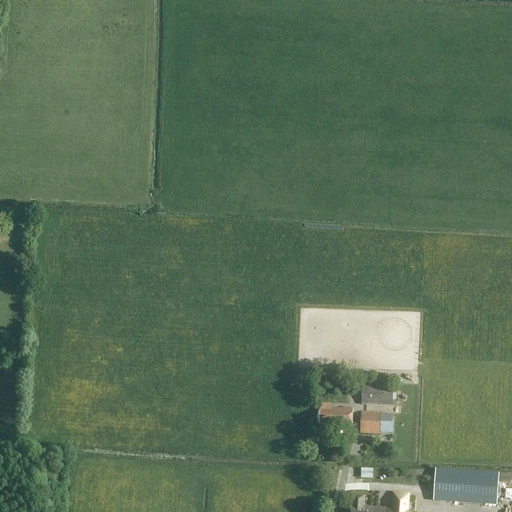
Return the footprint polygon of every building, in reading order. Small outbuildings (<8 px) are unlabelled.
[(26,222),(26,214),(17,213),(16,221),(26,222)] [(391,406),(392,388),(362,387),(361,405),(391,406)] [(352,428),(353,410),(332,409),(331,411),(320,411),(319,425),(331,425),(331,427),(352,428)] [(380,435),(381,414),(361,413),(360,434),(380,435)] [(381,414),(383,431),(393,430),(392,413),(381,414)] [(497,504),(499,475),(437,471),(435,500),(497,504)] [(351,506),(350,511),(407,511),(408,495),(393,494),(392,509),(363,507),(364,497),(354,496),(353,506),(351,506)]
